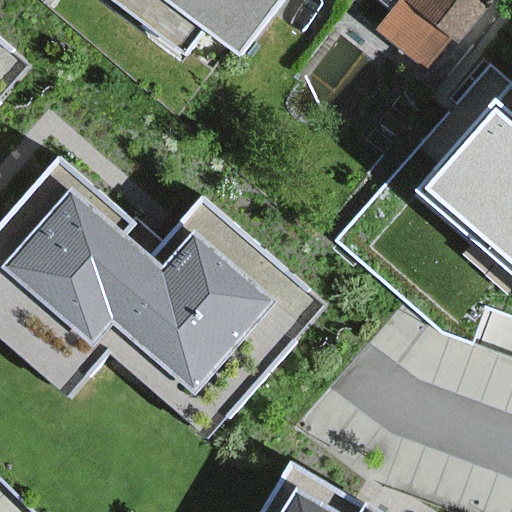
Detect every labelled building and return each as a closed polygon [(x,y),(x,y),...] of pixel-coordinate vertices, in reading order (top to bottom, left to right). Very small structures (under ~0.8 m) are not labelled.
[(310,0),(178,0),(263,63),(310,0)] [(478,0),(434,0),(464,21),(478,0)] [(403,53),(368,28),(332,79),(366,104),(403,53)] [(0,97),(31,63),(0,36),(0,97)] [(511,300),(511,102),(509,107),(480,81),(385,189),(511,300)] [(152,241),(51,150),(0,206),(0,353),(63,410),(105,363),(205,454),(333,313),(198,191),(152,241)] [(388,511),(285,454),(252,511),(388,511)]
